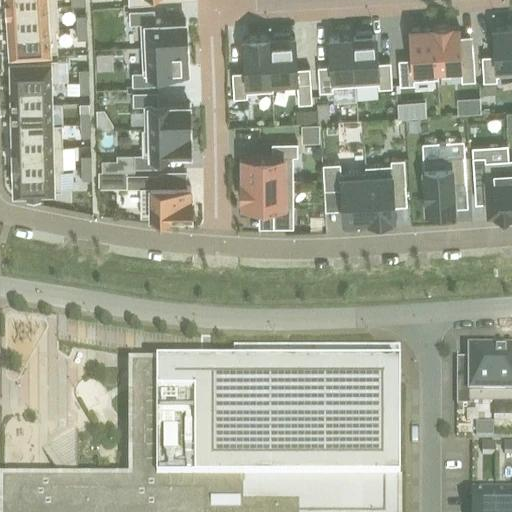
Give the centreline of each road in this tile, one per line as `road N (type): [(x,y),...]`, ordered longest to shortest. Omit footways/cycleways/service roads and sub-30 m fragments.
road 1 (residential): [(436,311),(183,315),(0,288)]
road 2 (residential): [(215,247),(511,237)]
road 3 (residential): [(215,247),(218,6)]
road 4 (residential): [(0,215),(215,247)]
road 5 (residential): [(436,511),(436,311)]
road 6 (residential): [(358,0),(218,6)]
